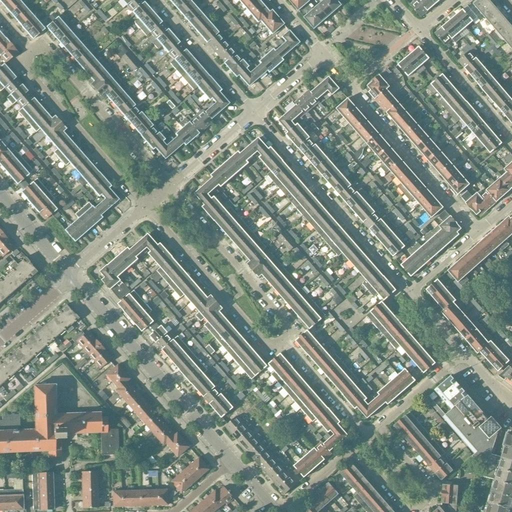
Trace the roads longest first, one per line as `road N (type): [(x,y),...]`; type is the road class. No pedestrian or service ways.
road 1 (residential): [(232,460),(72,275)]
road 2 (residential): [(408,291),(254,112)]
road 3 (residential): [(323,52),(477,231)]
road 4 (residential): [(169,186),(53,45),(32,50)]
road 5 (residential): [(32,50),(27,69),(145,208)]
road 6 (residential): [(145,208),(265,342),(285,338)]
road 7 (residential): [(354,448),(403,508),(422,506),(431,489),(378,426)]
road 8 (residential): [(285,338),(286,322),(169,186)]
road 9 (residential): [(254,112),(156,0)]
road 10 (residential): [(511,136),(420,26)]
road 11 (residential): [(285,338),(368,435)]
